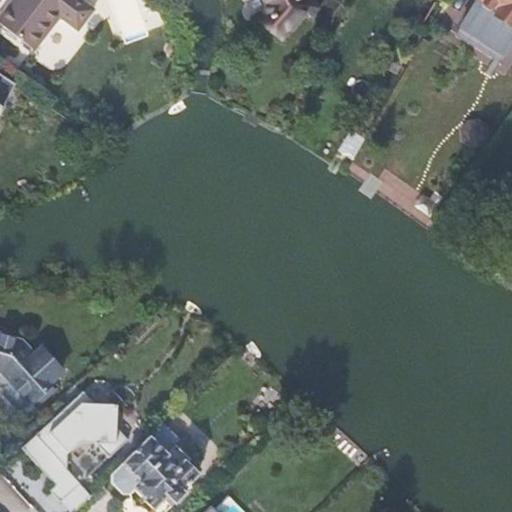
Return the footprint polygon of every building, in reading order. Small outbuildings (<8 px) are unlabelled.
[(71,40),(87,20),(70,5),(74,0),(11,0),(0,13),(0,33),(27,56),(54,25),(71,40)] [(261,22),(281,38),(313,2),(311,0),(266,0),(267,1),(266,16),(261,22)] [(511,0),(479,0),(457,37),(510,69),(511,65),(511,0)] [(0,116),(17,85),(0,74),(0,116)] [(0,329),(0,366),(4,367),(34,400),(59,378),(26,337),(0,329)] [(38,464),(44,459),(51,467),(66,467),(65,454),(77,443),(93,443),(106,458),(126,440),(114,427),(116,404),(94,405),(82,392),(62,410),(67,416),(49,433),(43,427),(22,446),(38,464)] [(161,425),(152,434),(168,449),(177,440),(161,425)] [(167,457),(149,438),(130,457),(122,464),(139,482),(132,489),(151,509),(163,497),(172,506),(182,498),(181,495),(195,482),(183,469),(188,463),(175,449),(167,457)] [(108,478),(106,480),(123,497),(132,489),(139,482),(122,464),(108,478)] [(73,511),(90,496),(92,493),(86,487),(72,500),(66,494),(80,481),(73,473),(67,472),(50,488),(73,511)] [(72,500),(86,487),(80,481),(66,494),(72,500)] [(238,511),(227,498),(212,511),(238,511)]
